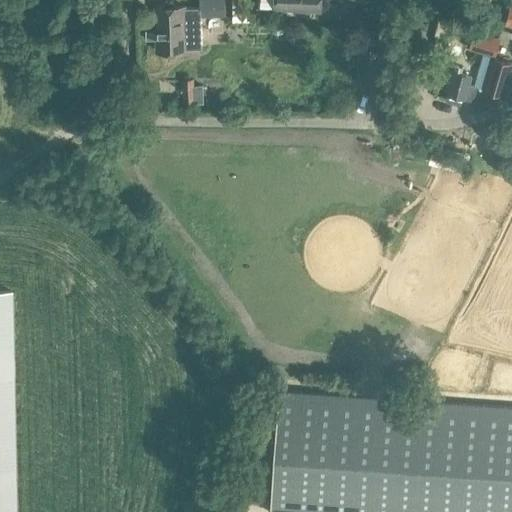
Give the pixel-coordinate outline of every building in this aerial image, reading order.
[(225,0),(199,0),(200,17),(226,16),(225,0)] [(260,0),(260,7),(274,8),(320,11),(321,0),(260,0)] [(156,29),(145,29),(145,39),(156,39),(156,51),(185,51),(185,48),(201,48),(200,13),(199,9),(185,9),(185,8),(185,7),(175,7),(175,5),(172,2),(166,2),(163,5),(163,7),(155,7),(156,29)] [(474,30),(469,48),(495,56),(501,38),(474,30)] [(472,76),(461,73),(462,68),(455,65),(448,95),(474,103),(477,88),(504,96),(511,67),(511,62),(483,54),(475,85),(470,84),(472,76)] [(204,103),(203,97),(203,85),(194,85),(194,79),(181,78),(183,104),(204,103)] [(469,155),(434,145),(429,163),(464,172),(469,155)] [(0,292),(0,511),(16,511),(11,292),(0,292)] [(511,511),(511,407),(281,391),(271,511),(511,511)] [(227,443),(229,414),(205,413),(202,442),(227,443)]
